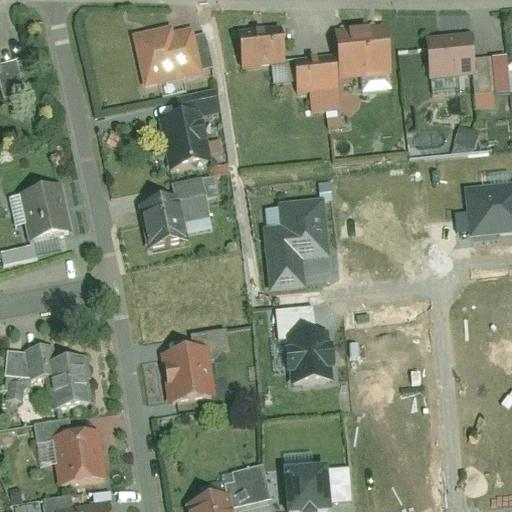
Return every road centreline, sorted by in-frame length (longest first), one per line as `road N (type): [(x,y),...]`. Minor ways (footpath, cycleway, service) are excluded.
road 1 (residential): [(61,0),(146,511)]
road 2 (unclassified): [(511,6),(279,0)]
road 3 (residential): [(450,511),(433,283)]
